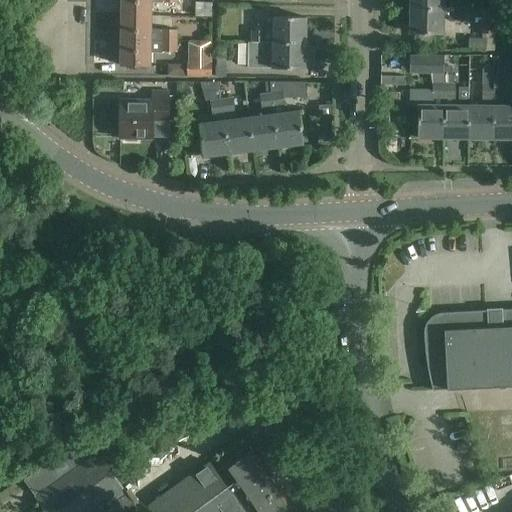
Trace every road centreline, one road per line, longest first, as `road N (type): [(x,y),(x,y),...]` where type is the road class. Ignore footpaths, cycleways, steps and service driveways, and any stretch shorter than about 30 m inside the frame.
road 1 (tertiary): [(358,212),(205,211),(138,195),(79,171),(0,107)]
road 2 (unclassified): [(407,511),(374,435),(359,366),(358,212)]
road 3 (residential): [(358,155),(360,0)]
road 4 (tertiary): [(358,212),(511,204)]
